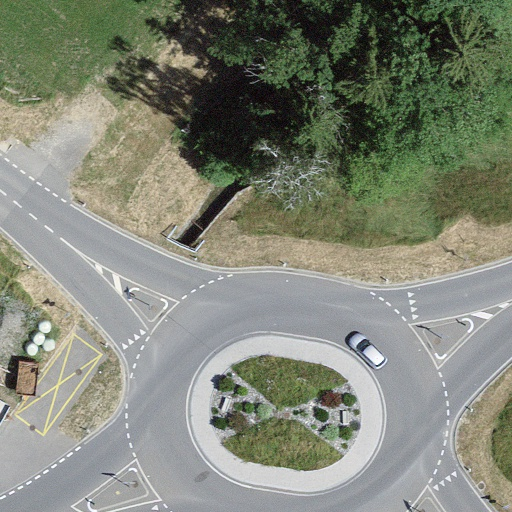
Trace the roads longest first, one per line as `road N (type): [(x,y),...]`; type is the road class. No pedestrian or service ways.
road 1 (tertiary): [(198,346),(0,191)]
road 2 (secondary): [(389,360),(366,331),(298,302),(260,305),(198,346)]
road 3 (secondary): [(389,360),(511,298)]
road 4 (secondary): [(384,483),(404,423),(389,360)]
road 5 (secondary): [(198,346),(174,405),(185,468)]
